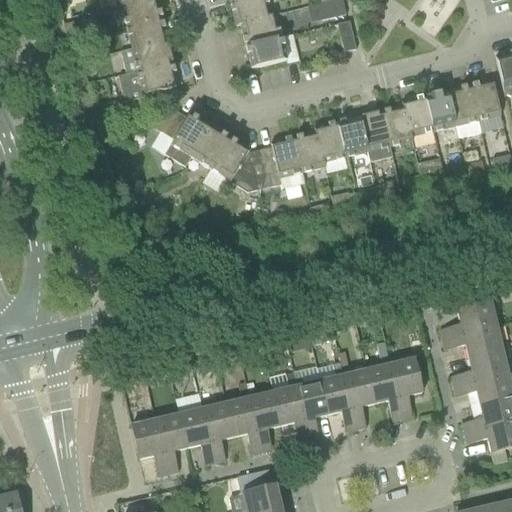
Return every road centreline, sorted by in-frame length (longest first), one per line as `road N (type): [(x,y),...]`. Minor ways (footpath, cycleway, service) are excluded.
road 1 (primary): [(50,340),(511,230)]
road 2 (residential): [(190,0),(212,92),(239,107),(467,54),(479,32)]
road 3 (tertiary): [(50,340),(39,259),(0,132)]
road 4 (residential): [(425,511),(444,507),(429,447),(316,475)]
road 5 (tertiary): [(65,508),(50,340)]
road 6 (tertiary): [(6,351),(65,508)]
